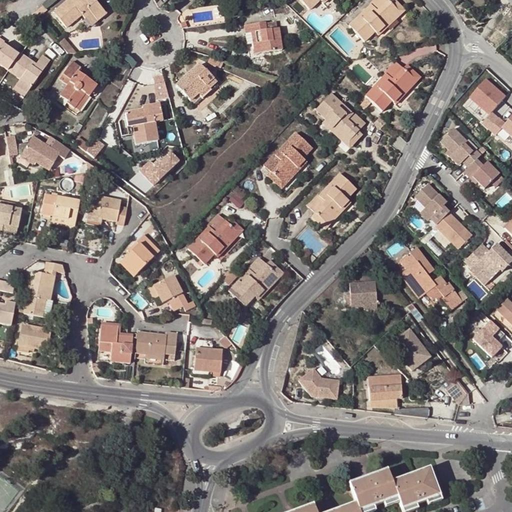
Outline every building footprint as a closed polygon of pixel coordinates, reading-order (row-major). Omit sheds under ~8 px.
[(69,0),(53,13),(67,28),(82,16),(85,19),(91,14),(97,21),(105,15),(94,0),(69,0)] [(298,0),(310,11),(319,2),(321,4),(322,3),(324,0),(298,0)] [(371,4),(348,26),(364,43),(374,33),(376,35),(384,27),(382,25),(397,11),(388,2),(386,0),(373,0),(370,3),(371,4)] [(382,25),(384,27),(376,35),(378,38),(405,12),(394,0),(389,0),(388,2),(397,11),(382,25)] [(33,13),(37,18),(47,10),(43,5),(33,13)] [(97,21),(91,14),(85,19),(91,26),(97,21)] [(253,53),(282,50),(279,29),(266,30),(265,23),(244,25),(245,34),(251,33),(254,33),(256,44),(252,44),(253,53)] [(58,42),(67,53),(76,52),(63,37),(58,42)] [(0,64),(8,70),(18,55),(11,50),(3,44),(4,42),(0,38),(0,64)] [(20,53),(18,55),(8,70),(19,78),(15,84),(26,92),(49,60),(41,54),(35,64),(33,67),(29,65),(32,61),(20,53)] [(206,64),(216,68),(220,60),(210,57),(206,64)] [(398,92),(412,77),(403,68),(395,61),(384,72),(385,73),(365,95),(366,97),(371,101),(382,111),(392,101),(394,102),(401,95),(398,92)] [(81,69),(72,62),(60,80),(67,85),(62,92),(70,98),(67,102),(75,108),(88,90),(92,93),(97,87),(85,77),(78,72),(81,69)] [(398,92),(401,95),(394,102),(396,104),(420,78),(407,64),(403,68),(412,77),(398,92)] [(176,86),(190,101),(198,94),(207,86),(210,89),(216,83),(199,65),(176,86)] [(81,69),(78,72),(85,77),(87,74),(81,69)] [(166,75),(154,77),(159,101),(171,98),(166,75)] [(486,79),(470,98),(489,115),(506,97),(486,79)] [(24,96),(26,92),(15,84),(13,88),(24,96)] [(210,89),(207,86),(198,94),(201,98),(210,89)] [(92,93),(88,90),(75,108),(79,111),(92,93)] [(67,102),(70,98),(62,92),(56,100),(64,106),(67,102)] [(353,113),(331,93),(315,111),(325,120),(323,122),(332,130),(334,128),(348,141),(358,131),(366,123),(353,112),(353,113)] [(359,104),(364,109),(371,101),(366,97),(359,104)] [(134,133),(136,145),(156,141),(153,123),(162,121),(159,105),(141,108),(142,111),(125,114),(127,128),(137,126),(138,132),(134,133)] [(376,120),(382,126),(386,122),(379,116),(376,120)] [(499,118),(489,129),(496,135),(502,129),(511,137),(511,117),(506,124),(499,118)] [(374,122),(380,128),(382,126),(376,120),(374,122)] [(334,128),(332,130),(323,122),(322,124),(349,149),(362,135),(358,131),(348,141),(334,128)] [(449,149),(453,153),(450,156),(458,165),(462,162),(468,168),(477,159),(481,154),(477,150),(454,127),(441,140),(449,149)] [(303,158),(312,149),(295,132),(274,155),(273,154),(263,165),(271,172),(281,182),(296,167),(298,169),(306,160),(303,158)] [(5,138),(8,157),(17,155),(15,137),(5,138)] [(50,172),(59,158),(64,161),(69,152),(55,142),(50,149),(34,138),(23,155),(36,163),(50,172)] [(87,153),(90,146),(78,138),(74,143),(87,153)] [(477,150),(481,154),(487,148),(483,144),(477,150)] [(97,152),(90,146),(87,153),(93,158),(97,152)] [(155,164),(153,161),(142,168),(153,186),(185,165),(176,151),(155,164)] [(34,166),(36,163),(23,155),(21,158),(34,166)] [(491,183),(499,174),(487,162),(483,166),(477,159),(468,168),(464,171),(471,178),(473,176),(478,182),(485,188),(491,183)] [(307,162),(306,160),(298,169),(296,167),(281,182),(271,172),(267,176),(281,189),(307,162)] [(97,172),(84,174),(82,185),(98,182),(97,172)] [(346,199),(355,189),(338,173),(308,206),(315,212),(326,222),(340,206),(342,208),(348,201),(346,199)] [(503,179),(499,174),(491,183),(495,187),(503,179)] [(428,221),(430,219),(436,224),(449,212),(443,206),(446,202),(427,184),(415,197),(425,207),(419,213),(428,221)] [(40,215),(52,217),(56,197),(44,194),(40,215)] [(121,200),(91,194),(87,215),(102,218),(115,221),(115,224),(123,225),(127,208),(120,207),(121,200)] [(61,219),(66,220),(66,225),(74,227),(79,201),(56,197),(52,217),(61,219)] [(2,226),(17,229),(20,211),(1,207),(2,202),(0,201),(0,231),(1,231),(2,226)] [(350,203),(348,201),(342,208),(340,206),(326,222),(315,212),(310,217),(325,231),(350,203)] [(436,224),(435,225),(438,229),(458,248),(471,235),(449,212),(436,224)] [(208,226),(187,248),(205,264),(214,254),(217,257),(224,249),(221,246),(235,231),(226,222),(218,214),(208,225),(208,226)] [(221,246),(224,249),(217,257),(218,258),(244,230),(230,217),(226,222),(235,231),(221,246)] [(17,229),(2,226),(1,231),(16,234),(17,229)] [(136,274),(159,251),(143,235),(136,242),(138,244),(129,253),(123,260),(136,274)] [(127,251),(129,253),(138,244),(136,242),(127,251)] [(480,245),(486,252),(490,249),(483,242),(480,245)] [(511,257),(497,242),(490,249),(486,252),(500,269),(501,268),(502,270),(511,260),(511,257)] [(472,267),(471,269),(477,275),(482,270),(491,278),(500,269),(486,252),(480,245),(465,260),(472,267)] [(433,270),(416,247),(398,262),(405,270),(402,272),(421,296),(423,294),(424,295),(426,296),(429,298),(432,298),(434,299),(437,299),(440,298),(450,310),(462,301),(448,283),(446,284),(439,276),(432,283),(426,276),(433,270)] [(248,268),(249,268),(228,290),(234,297),(245,307),(254,298),(256,299),(265,290),(263,288),(276,274),(266,264),(258,257),(248,268)] [(134,277),(136,274),(123,260),(119,263),(134,277)] [(263,288),(265,290),(256,299),(258,301),(284,274),(270,260),(266,264),(276,274),(263,288)] [(61,266),(46,263),(45,270),(64,274),(61,266)] [(221,277),(224,279),(233,269),(231,267),(221,277)] [(228,285),(238,274),(233,269),(224,279),(223,280),(228,285)] [(491,278),(482,270),(477,275),(485,283),(491,278)] [(36,272),(34,287),(31,296),(26,296),(23,314),(48,318),(52,302),(49,301),(55,276),(36,272)] [(417,299),(421,296),(402,272),(398,275),(417,299)] [(174,276),(153,285),(159,297),(163,303),(168,301),(183,294),(174,276)] [(507,277),(500,284),(504,287),(510,280),(507,277)] [(0,291),(14,295),(16,285),(5,282),(0,281),(0,291)] [(345,308),(364,307),(375,307),(374,282),(349,283),(349,292),(344,293),(345,308)] [(153,299),(159,297),(153,285),(148,288),(153,299)] [(168,301),(170,304),(184,297),(183,294),(168,301)] [(188,304),(184,297),(170,304),(174,312),(184,307),(186,312),(197,307),(194,301),(188,304)] [(244,309),(245,307),(234,297),(233,299),(244,309)] [(511,304),(507,299),(497,310),(511,324),(511,304)] [(0,324),(11,327),(13,312),(15,304),(5,302),(5,306),(0,304),(0,324)] [(262,312),(266,309),(261,303),(257,307),(262,312)] [(58,335),(68,334),(66,317),(56,318),(58,335)] [(490,320),(472,338),(491,357),(501,347),(496,342),(504,334),(490,320)] [(21,324),(17,345),(34,348),(46,351),(51,330),(21,324)] [(117,327),(100,326),(98,360),(130,363),(131,353),(130,353),(122,352),(122,345),(130,345),(132,346),(132,337),(116,336),(117,327)] [(409,329),(391,343),(412,369),(429,356),(409,329)] [(136,354),(146,355),(165,356),(166,335),(138,333),(136,354)] [(177,333),(169,333),(168,354),(175,355),(177,333)] [(225,337),(220,342),(227,350),(232,346),(225,337)] [(33,352),(34,348),(17,345),(16,350),(28,353),(29,351),(33,352)] [(211,370),(221,371),(223,351),(197,349),(194,375),(211,377),(211,370)] [(145,362),(164,364),(165,356),(146,355),(145,362)] [(336,403),(338,384),(320,382),(311,371),(296,383),(310,400),(336,403)] [(368,378),(369,402),(396,401),(401,400),(400,377),(368,378)] [(469,394),(456,377),(444,386),(458,404),(469,394)] [(469,394),(458,404),(469,403),(469,394)] [(396,410),(396,401),(369,402),(370,409),(394,410),(396,410)] [(401,410),(396,410),(394,410),(394,416),(426,419),(427,408),(401,410)] [(417,506),(428,502),(441,497),(430,468),(393,482),(389,470),(350,484),(357,503),(333,511),(316,511),(314,505),(296,511),(362,511),(374,508),(385,504),(399,498),(401,503),(403,510),(417,506)] [(443,501),(441,497),(428,502),(429,506),(443,501)] [(386,508),(401,503),(399,498),(385,504),(386,508)]
